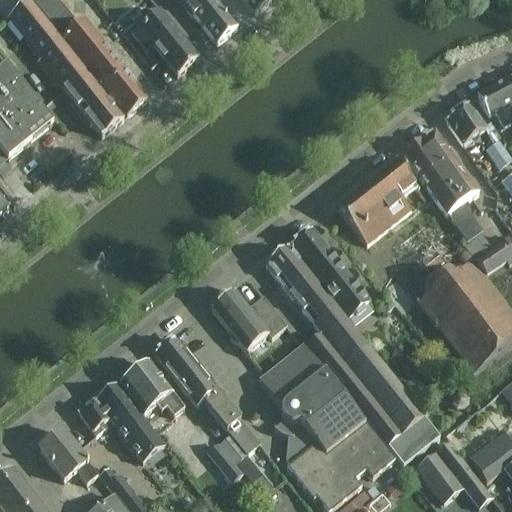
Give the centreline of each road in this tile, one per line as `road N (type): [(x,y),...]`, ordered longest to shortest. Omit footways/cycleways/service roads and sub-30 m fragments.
road 1 (tertiary): [(0,455),(92,388),(462,77),(511,54)]
road 2 (tertiary): [(310,0),(0,246)]
